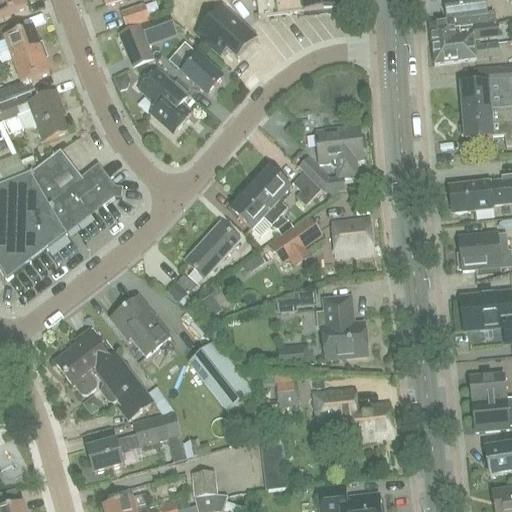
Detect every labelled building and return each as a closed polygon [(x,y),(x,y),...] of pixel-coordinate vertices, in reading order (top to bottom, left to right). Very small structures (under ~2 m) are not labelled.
[(22,0),(0,0),(0,19),(26,11),(22,0)] [(103,0),(107,9),(132,0),(103,0)] [(338,0),(256,0),(259,20),(300,15),(301,16),(326,13),(339,12),(338,0)] [(483,0),(443,0),(447,26),(452,25),(453,31),(468,29),(497,24),(495,13),(486,15),(483,0)] [(144,6),(120,14),(126,31),(138,27),(150,23),(144,6)] [(227,50),(237,60),(255,40),(222,10),(198,37),(220,58),(227,50)] [(431,48),(473,42),(473,41),(498,37),(497,24),(468,29),(453,31),(452,25),(447,26),(429,28),(431,48)] [(13,64),(41,53),(33,29),(14,36),(10,26),(0,29),(0,42),(5,41),(13,64)] [(138,27),(126,31),(117,35),(132,70),(153,61),(145,43),(138,27)] [(473,42),(431,48),(433,67),(500,58),(498,44),(474,47),(473,42)] [(223,79),(184,45),(168,64),(208,98),(223,79)] [(0,92),(0,106),(24,97),(30,94),(35,92),(31,83),(49,76),(41,53),(13,64),(20,85),(0,92)] [(500,85),(511,84),(511,69),(499,71),(500,83),(500,85)] [(180,108),(187,101),(163,80),(154,72),(143,86),(137,92),(155,109),(151,114),(174,135),(190,117),(180,108)] [(479,85),(461,87),(463,115),(490,112),(498,111),(511,110),(511,84),(500,85),(500,83),(488,84),(479,85)] [(64,113),(57,93),(33,102),(30,94),(24,97),(0,106),(0,117),(7,136),(23,130),(18,118),(20,118),(20,119),(32,115),(44,144),(69,134),(61,114),(64,113)] [(464,127),(460,127),(461,138),(465,138),(465,141),(505,138),(506,149),(511,148),(511,110),(498,111),(490,112),(463,115),(464,127)] [(344,180),(358,179),(356,163),(363,162),(359,129),(315,134),(319,167),(338,164),(339,169),(336,169),(337,180),(337,181),(344,180)] [(16,156),(0,162),(0,271),(7,283),(67,237),(65,234),(100,206),(102,208),(113,200),(121,201),(122,191),(115,190),(108,181),(106,183),(97,172),(82,183),(60,154),(31,176),(28,177),(16,156)] [(298,169),(323,194),(345,192),(344,180),(337,181),(337,180),(329,181),(308,160),(298,169)] [(281,219),(287,212),(279,205),(291,192),(269,172),(252,192),(281,219)] [(321,193),(303,176),(293,186),(300,194),(296,199),(306,208),(321,193)] [(511,178),(502,179),(503,183),(449,188),(452,217),(493,213),(492,208),(511,206),(511,178)] [(272,229),(281,219),(252,192),(252,191),(250,189),(246,189),(240,196),(240,200),(242,202),(232,214),(253,233),(263,222),(272,229)] [(269,248),(282,267),(323,239),(310,220),(269,248)] [(336,259),(373,256),(370,221),(332,225),(336,259)] [(205,282),(241,243),(221,225),(185,264),(205,282)] [(500,270),(500,272),(511,270),(511,264),(511,253),(508,253),(506,237),(497,238),(497,235),(459,238),(462,273),(500,270)] [(165,268),(157,274),(167,290),(175,284),(165,268)] [(511,304),(511,298),(461,302),(464,331),(503,327),(505,347),(511,346),(511,304)] [(353,327),(350,300),(323,303),(325,314),(316,315),(318,332),(321,331),(325,363),(368,358),(364,325),(353,327)] [(132,340),(148,360),(171,341),(139,301),(110,324),(126,345),(132,340)] [(109,359),(92,337),(78,348),(77,347),(55,364),(74,388),(75,387),(83,396),(88,396),(97,389),(97,384),(90,375),(92,374),(95,377),(96,376),(105,387),(103,389),(102,393),(109,403),(114,403),(120,398),(126,405),(123,407),(132,419),(154,403),(116,354),(109,359)] [(253,395),(249,390),(224,358),(214,347),(188,367),(227,415),(253,395)] [(277,351),(279,372),(309,369),(307,348),(277,351)] [(296,398),(294,374),(280,375),(281,385),(278,385),(280,400),(296,398)] [(503,377),(469,380),(475,435),(509,432),(508,430),(511,429),(511,401),(506,402),(503,377)] [(353,392),(314,396),(318,427),(337,426),(339,446),(394,440),(391,406),(355,410),(353,392)] [(181,438),(174,414),(162,418),(162,417),(132,426),(136,438),(117,443),(117,444),(88,452),(94,476),(124,468),(120,455),(169,442),(181,438)] [(284,448),(262,450),(263,461),(285,460),(284,448)] [(490,480),(511,476),(511,448),(486,452),(490,480)] [(264,472),(286,470),(285,460),(263,461),(264,472)] [(265,483),(287,481),(286,470),(264,472),(265,483)] [(195,488),(216,486),(215,474),(193,477),(195,488)] [(287,481),(265,483),(266,493),(288,491),(287,481)] [(218,499),(217,497),(216,486),(195,488),(196,500),(196,501),(218,499)] [(347,501),(346,489),(319,492),(320,511),(380,511),(379,497),(347,501)] [(511,511),(511,491),(493,495),(495,511),(511,511)] [(176,511),(174,503),(157,507),(157,509),(146,511),(136,511),(134,500),(131,501),(129,493),(105,499),(108,507),(104,509),(104,511),(176,511)] [(223,511),(226,503),(228,498),(217,497),(218,499),(196,501),(196,500),(195,500),(197,511),(223,511)] [(245,511),(250,499),(232,499),(227,511),(245,511)]
